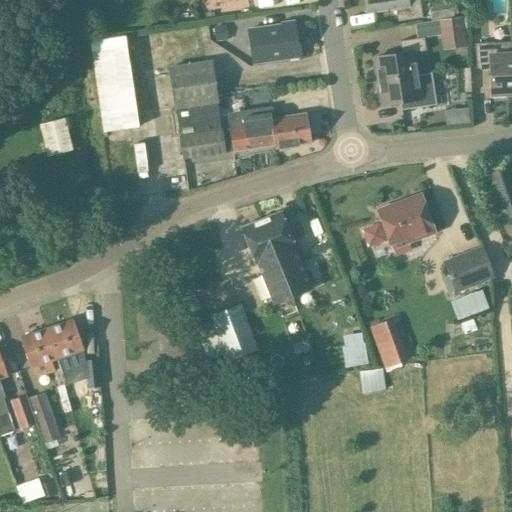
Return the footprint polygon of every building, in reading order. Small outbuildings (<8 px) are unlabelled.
[(395,9),(397,22),(422,18),(418,0),(364,0),(367,13),(395,9)] [(434,0),(428,1),(430,20),(453,17),(450,0),(434,0)] [(438,20),(442,51),(467,48),(463,17),(453,18),(453,17),(430,20),(430,21),(438,20)] [(248,30),(253,63),(298,57),(294,24),(248,30)] [(377,81),(417,75),(414,53),(425,51),(423,38),(400,41),(401,53),(374,58),(374,60),(371,61),(374,75),(376,74),(377,81)] [(489,68),(491,98),(505,97),(505,95),(511,94),(511,42),(475,44),(477,69),(489,68)] [(91,51),(103,133),(138,128),(127,46),(91,51)] [(169,68),(183,159),(223,153),(210,62),(169,68)] [(457,69),(458,93),(470,92),(469,69),(457,69)] [(409,101),(411,109),(436,105),(431,73),(417,75),(377,81),(379,88),(376,89),(378,103),(381,102),(381,105),(409,101)] [(228,114),(234,151),(273,145),(274,149),(309,144),(305,114),(283,118),(283,117),(273,119),(271,107),(228,114)] [(39,125),(47,157),(72,151),(64,119),(39,125)] [(511,157),(474,169),(494,226),(511,220),(511,157)] [(361,229),(367,247),(387,240),(389,243),(406,237),(408,242),(434,233),(421,196),(377,211),(381,222),(361,229)] [(262,219),(293,298),(312,290),(295,250),(297,249),(281,212),(262,219)] [(256,266),(273,306),(293,298),(262,219),(240,229),(255,266),(256,266)] [(314,239),(305,243),(308,251),(318,247),(314,239)] [(442,262),(455,294),(494,278),(482,246),(442,262)] [(454,319),(487,307),(480,287),(447,299),(454,319)] [(210,315),(226,360),(257,349),(240,304),(210,315)] [(369,327),(384,368),(406,360),(391,319),(369,327)] [(46,329),(57,359),(83,350),(73,320),(46,329)] [(33,368),(36,378),(54,372),(50,361),(57,359),(46,329),(20,338),(30,368),(33,368)] [(342,346),(346,368),(367,364),(364,342),(342,346)] [(97,361),(85,362),(87,388),(99,387),(97,361)] [(10,402),(20,429),(35,424),(26,396),(10,402)] [(7,413),(0,415),(0,435),(14,430),(7,413)] [(38,424),(44,443),(60,438),(53,419),(38,424)] [(38,477),(13,484),(19,503),(43,495),(38,477)]
